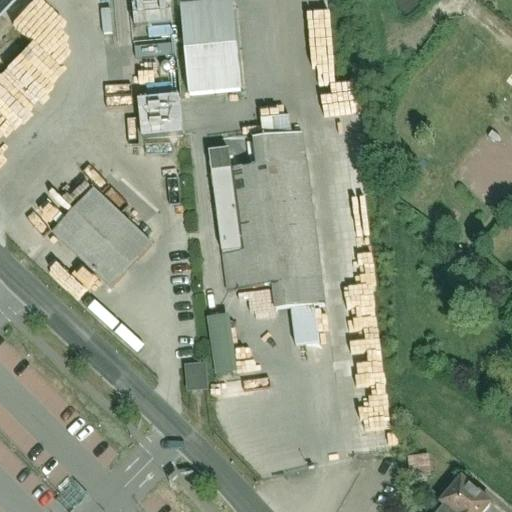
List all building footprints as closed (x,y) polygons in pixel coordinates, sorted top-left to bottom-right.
[(0,0),(0,10),(10,0),(0,0)] [(231,93),(225,6),(170,10),(176,97),(231,93)] [(172,139),(170,100),(127,102),(129,141),(172,139)] [(285,300),(291,352),(315,350),(310,296),(318,295),(301,138),(247,144),(249,160),(203,165),(219,307),(285,300)] [(150,216),(121,189),(103,208),(132,236),(150,216)] [(90,196),(48,239),(103,291),(145,248),(132,236),(103,208),(90,196)] [(207,382),(228,380),(224,322),(203,324),(207,382)] [(178,365),(179,393),(201,392),(199,364),(178,365)] [(383,406),(382,387),(366,388),(367,398),(357,399),(358,407),(383,406)] [(334,511),(353,472),(338,465),(315,511),(334,511)] [(476,511),(487,499),(446,466),(418,502),(430,511),(476,511)]
